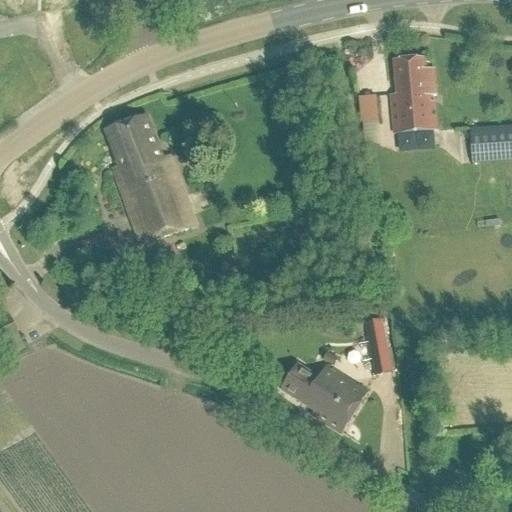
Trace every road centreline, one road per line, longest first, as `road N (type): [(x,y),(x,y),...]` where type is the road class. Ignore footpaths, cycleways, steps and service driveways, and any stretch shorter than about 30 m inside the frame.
road 1 (unclassified): [(437,511),(219,381),(77,329),(38,300),(7,260)]
road 2 (secondary): [(153,59),(218,36),(384,0)]
road 3 (secondary): [(0,156),(96,87),(153,59)]
